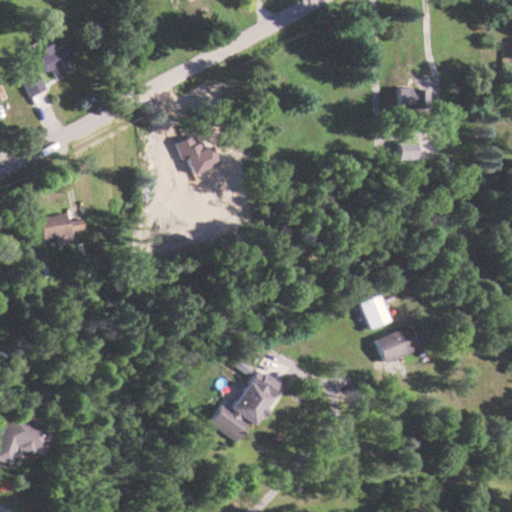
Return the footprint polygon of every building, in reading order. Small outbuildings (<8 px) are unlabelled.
[(38,47),(41,54),(34,57),(42,75),(68,63),(59,43),(49,48),(47,42),(38,47)] [(16,81),(24,96),(40,88),(33,73),(16,81)] [(391,88),(391,107),(411,106),(410,88),(391,88)] [(183,190),(228,172),(220,153),(175,171),(183,190)] [(33,216),(36,238),(51,235),(52,244),(66,242),(64,230),(78,228),(77,218),(61,221),(60,212),(33,216)] [(363,328),(383,319),(372,293),(352,302),(363,328)] [(375,361),(410,351),(402,325),(368,336),(375,361)] [(201,422),(229,440),(241,421),(247,425),(274,383),(249,368),(222,409),(212,403),(201,422)] [(0,424),(3,413),(47,425),(40,454),(15,447),(11,462),(0,459),(0,424)]
